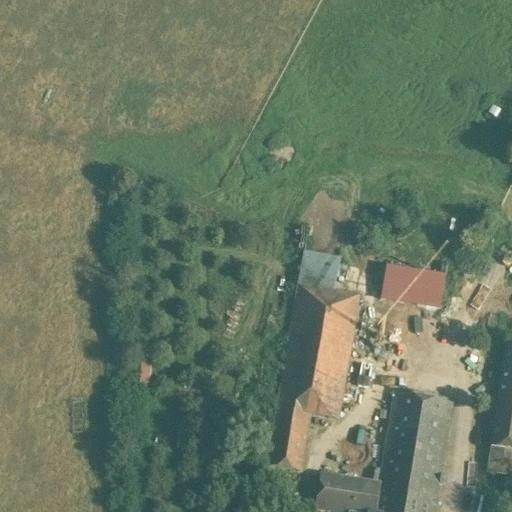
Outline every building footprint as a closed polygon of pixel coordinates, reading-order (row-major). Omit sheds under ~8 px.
[(305,256),(299,292),(335,298),(339,262),(305,256)] [(277,416),(314,423),(339,427),(361,303),(350,301),(349,306),(334,303),(335,298),(299,292),(277,416)] [(511,353),(508,353),(502,392),(511,393),(511,353)] [(511,393),(502,392),(497,430),(511,432),(511,393)] [(455,412),(396,403),(382,489),(380,501),(421,507),(421,502),(439,505),(455,412)] [(314,423),(277,416),(274,432),(311,438),(314,423)] [(511,432),(497,430),(494,452),(511,454),(511,432)] [(311,438),(274,432),(272,447),(308,453),(311,438)] [(308,453),(272,447),(267,472),(304,478),(308,453)] [(511,454),(494,452),(490,452),(487,475),(511,478),(511,454)] [(382,489),(324,480),(318,511),(378,511),(380,501),(382,489)] [(421,507),(380,501),(378,511),(438,511),(439,505),(421,502),(421,507)]
